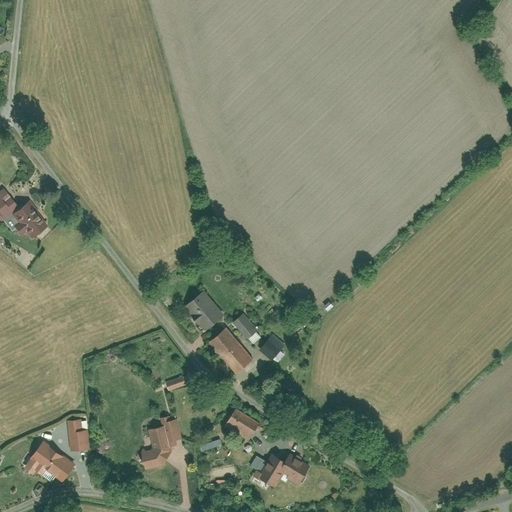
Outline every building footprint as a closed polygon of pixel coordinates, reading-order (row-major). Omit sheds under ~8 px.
[(17,208),(2,188),(0,189),(0,221),(3,219),(17,208)] [(47,224),(29,200),(17,208),(3,219),(11,230),(16,227),(21,234),(26,230),(30,236),(47,224)] [(222,315),(201,291),(185,305),(206,329),(222,315)] [(242,312),(232,321),(247,337),(257,328),(242,312)] [(251,358),(225,327),(209,340),(235,372),(251,358)] [(273,333),(260,348),(272,358),(285,343),(273,333)] [(182,375),(166,380),(168,389),(185,384),(182,375)] [(259,421),(235,407),(225,424),(249,438),(256,427),(259,421)] [(180,437),(175,417),(167,419),(166,414),(160,416),(162,423),(167,445),(176,443),(175,438),(180,437)] [(80,418),(67,419),(70,448),(88,447),(86,428),(81,428),(80,418)] [(259,421),(256,427),(261,430),(265,425),(259,421)] [(141,468),(161,463),(168,449),(167,445),(162,423),(147,427),(152,447),(137,450),(141,468)] [(74,463),(43,440),(23,467),(32,473),(35,469),(40,473),(45,466),(62,479),(74,463)] [(275,485),(282,472),(300,481),(309,465),(286,452),(283,458),(270,452),(266,460),(261,469),(257,476),(275,485)] [(254,454),(250,463),(261,469),(266,460),(254,454)]
